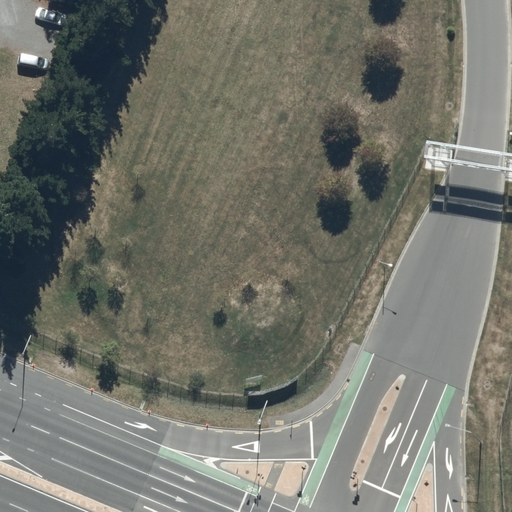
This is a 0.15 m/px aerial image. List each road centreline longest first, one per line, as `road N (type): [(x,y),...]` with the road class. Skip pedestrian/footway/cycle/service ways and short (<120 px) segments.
road 1 (trunk): [(0,367),(141,425),(235,446),(311,437),(374,387)]
road 2 (unclassified): [(374,387),(469,154),(487,78)]
road 3 (unclassified): [(487,78),(485,187),(449,323)]
road 4 (trunk): [(0,419),(228,511)]
road 5 (unclassified): [(449,323),(372,511)]
road 6 (trunk): [(449,323),(450,511)]
road 7 (unclassified): [(323,511),(374,387)]
